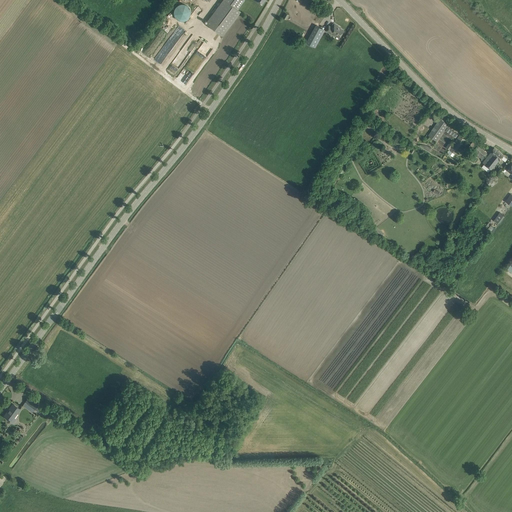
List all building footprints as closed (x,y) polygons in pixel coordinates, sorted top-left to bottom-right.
[(222,0),(205,23),(223,36),(241,12),(236,8),(241,0),(222,0)] [(191,15),(191,13),(191,11),(190,9),(189,7),(187,5),(184,4),(182,4),(180,4),(178,5),(177,6),(175,8),(174,10),(174,13),(174,15),(175,17),(177,19),(178,20),(180,21),(182,21),(184,21),(187,20),(189,19),(190,17),(191,15)] [(329,25),(326,30),(333,35),(333,34),(340,37),(344,31),(338,27),(339,26),(334,24),(332,27),(329,25)] [(316,25),(314,29),(306,42),(315,47),(325,30),(316,25)] [(193,73),(203,57),(195,52),(192,57),(191,57),(183,68),(186,70),(187,69),(193,73)] [(440,119),(437,123),(428,135),(436,141),(448,125),(440,119)] [(459,136),(456,140),(453,145),(450,150),(455,153),(464,139),(459,136)] [(472,152),(479,157),(481,159),(482,160),(487,154),(477,145),(472,152)] [(483,162),(491,169),(499,160),(503,155),(494,148),(490,153),(483,162)] [(500,212),(494,220),(499,224),(505,216),(500,212)] [(35,409),(39,403),(30,396),(25,402),(35,409)] [(21,409),(18,407),(14,404),(8,412),(7,411),(4,416),(14,423),(16,419),(14,418),(21,409)] [(221,443),(217,450),(224,454),(228,446),(221,443)]
